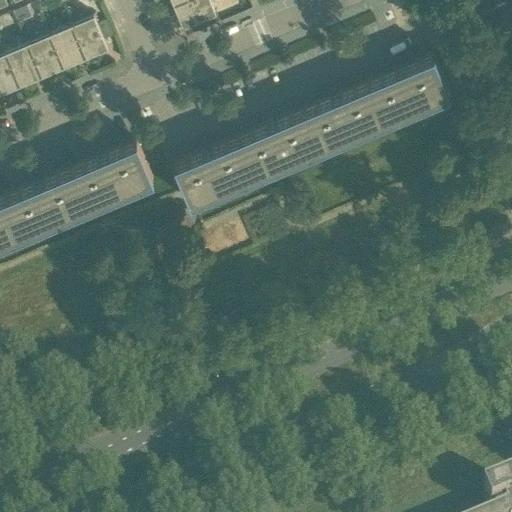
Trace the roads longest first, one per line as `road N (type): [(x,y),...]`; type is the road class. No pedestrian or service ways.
road 1 (secondary): [(511,269),(353,337),(0,510)]
road 2 (secondary): [(99,511),(511,338)]
road 3 (residential): [(345,0),(149,79)]
road 4 (residential): [(149,79),(0,141)]
